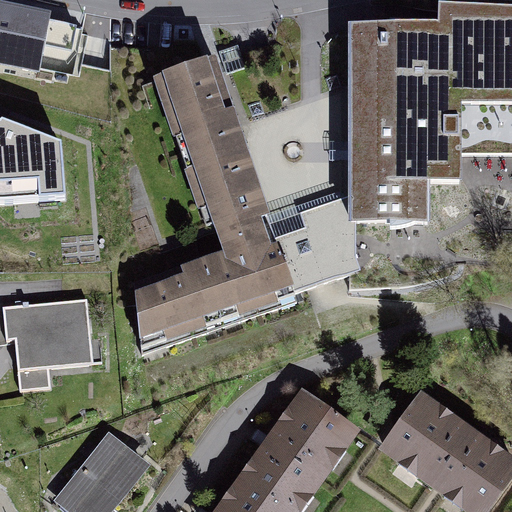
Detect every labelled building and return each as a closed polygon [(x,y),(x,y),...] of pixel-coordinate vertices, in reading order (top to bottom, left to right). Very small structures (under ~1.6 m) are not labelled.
[(276,242),(294,295),(357,273),(352,259),(352,224),(390,224),(390,232),(405,229),(418,224),(427,224),(427,184),(459,184),(459,153),(511,153),(511,13),(442,11),(441,31),(417,31),(404,26),(389,23),(390,31),(351,32),(351,199),(302,216),(307,231),(276,242)] [(76,29),(0,13),(0,61),(36,69),(41,46),(71,52),(76,29)] [(245,68),(238,47),(219,53),(226,74),(245,68)] [(294,295),(276,242),(265,245),(254,213),(256,212),(216,94),(208,97),(198,68),(167,79),(174,99),(168,101),(181,139),(187,137),(197,167),(191,169),(205,211),(211,209),(217,226),(222,224),(236,265),(174,286),(171,277),(135,289),(141,350),(165,342),(167,348),(209,334),(207,328),(237,318),(239,324),(280,310),(278,304),(295,298),(294,295)] [(62,146),(0,123),(0,204),(13,203),(12,185),(37,183),(39,201),(65,199),(62,146)] [(272,222),(277,237),(305,227),(300,213),(272,222)] [(45,331),(48,370),(93,366),(87,302),(29,307),(29,304),(23,305),(23,308),(3,310),(3,311),(6,335),(45,331)] [(6,335),(3,311),(0,310),(0,343),(15,342),(20,393),(51,390),(48,370),(45,331),(6,335)] [(242,486),(278,511),(296,511),(293,509),(305,493),(309,496),(329,467),(326,464),(338,448),(341,451),(354,433),(305,398),(292,416),(295,418),(288,429),(284,426),(275,439),(279,442),(268,456),(265,454),(256,466),(259,469),(252,479),(248,477),(242,486)] [(438,414),(420,401),(385,450),(403,463),(406,459),(422,471),(419,474),(448,495),(450,491),(467,503),(464,506),(472,511),(487,511),(511,477),(511,466),(500,458),(497,461),(487,454),(489,450),(476,441),(474,445),(459,434),(461,430),(448,421),(446,425),(436,417),(438,414)] [(85,469),(124,498),(144,467),(112,441),(91,463),(85,469)] [(109,511),(124,498),(85,469),(62,504),(71,511),(109,511)] [(278,511),(242,486),(236,494),(239,497),(231,508),(228,505),(222,511),(278,511)]
